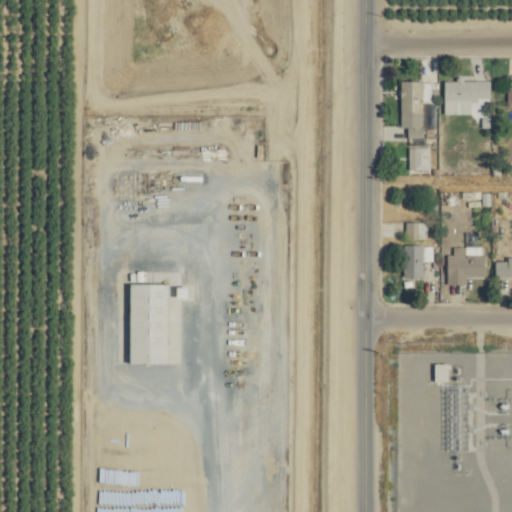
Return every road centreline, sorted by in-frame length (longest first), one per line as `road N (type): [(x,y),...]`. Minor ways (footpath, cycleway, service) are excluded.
road 1 (tertiary): [(351,511),(353,0)]
road 2 (residential): [(351,309),(511,310)]
road 3 (residential): [(353,33),(511,34)]
